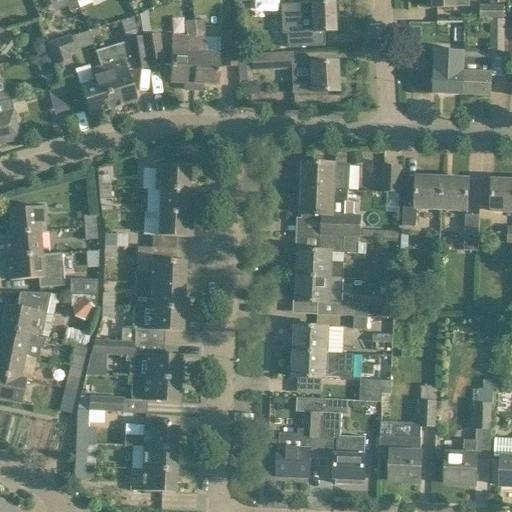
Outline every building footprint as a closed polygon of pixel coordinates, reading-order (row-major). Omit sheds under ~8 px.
[(74,0),(63,0),(69,12),(78,8),(74,0)] [(74,0),(78,8),(91,3),(90,0),(74,0)] [(427,0),(428,6),(433,6),(433,9),(457,8),(457,7),(471,7),(470,0),(427,0)] [(480,20),(491,20),(505,20),(505,6),(507,6),(507,0),(489,0),(489,6),(480,6),(480,20)] [(296,4),(280,5),(281,34),(286,34),(286,48),(324,46),(323,32),(334,31),(333,2),(313,3),(296,4)] [(146,11),(139,14),(148,69),(163,66),(158,34),(150,35),(146,11)] [(133,18),(122,21),(127,38),(138,35),(133,18)] [(439,38),(467,39),(468,20),(440,19),(439,38)] [(196,37),(193,91),(202,92),(203,85),(217,86),(218,66),(218,54),(205,53),(205,37),(203,20),(194,21),(196,37)] [(491,20),(490,56),(505,56),(505,27),(505,20),(491,20)] [(183,91),(193,91),(196,37),(194,21),(184,22),(185,36),(171,35),(170,63),(169,83),(183,84),(183,91)] [(234,32),(221,33),(222,67),(236,67),(234,32)] [(70,36),(46,44),(47,47),(51,60),(53,65),(54,66),(70,60),(68,55),(75,52),(70,36)] [(143,36),(127,39),(131,72),(148,69),(143,36)] [(40,39),(35,41),(32,46),(34,51),(39,54),(45,52),(47,47),(46,44),(46,41),(40,39)] [(434,94),(462,95),(463,73),(464,59),(465,53),(436,51),(436,57),(435,71),(434,94)] [(53,65),(51,60),(47,53),(33,63),(40,73),(53,65)] [(291,53),(237,56),(239,82),(252,81),(251,71),(291,69),(291,64),(291,53)] [(123,59),(99,66),(112,109),(136,101),(130,82),(123,59)] [(463,73),(462,95),(491,97),(491,76),(492,60),(464,59),(463,73)] [(310,64),(291,64),(291,69),(292,81),(293,93),(311,92),(311,93),(337,92),(336,63),(316,63),(310,64)] [(112,109),(99,66),(89,69),(88,66),(74,70),(79,84),(83,98),(88,116),(112,109)] [(416,71),(415,93),(429,94),(430,71),(416,71)] [(252,81),(239,85),(242,95),(255,92),(252,81)] [(62,87),(47,91),(50,100),(64,96),(62,87)] [(7,101),(0,103),(0,145),(21,140),(10,100),(7,101)] [(166,147),(165,166),(173,167),(174,148),(166,147)] [(363,162),(360,151),(350,154),(353,165),(363,162)] [(303,178),(303,189),(334,190),(349,190),(349,165),(304,163),(304,166),(300,165),(299,178),(303,178)] [(142,169),(141,189),(153,190),(192,192),(192,191),(187,191),(188,168),(173,167),(165,166),(155,166),(154,170),(142,169)] [(389,166),(384,166),(382,193),(400,194),(401,187),(401,166),(389,166)] [(97,176),(98,188),(109,188),(108,176),(97,176)] [(417,178),(416,190),(405,189),(402,226),(416,227),(417,209),(441,210),(443,179),(417,178)] [(469,180),(443,179),(441,210),(467,211),(468,200),(469,180)] [(491,211),(511,212),(511,181),(493,181),(491,211)] [(109,188),(98,188),(99,200),(110,199),(110,196),(109,188)] [(298,201),(298,209),(299,211),(302,212),(302,215),(321,216),(320,236),(359,237),(374,238),(384,238),(384,242),(398,242),(398,232),(375,231),(361,230),(361,217),(346,216),(344,216),(344,202),(348,202),(349,190),(334,190),(303,189),(302,199),(300,199),(298,201)] [(158,191),(157,213),(191,215),(192,192),(153,190),(158,191)] [(5,234),(5,235),(39,232),(44,231),(42,208),(8,211),(10,234),(5,234)] [(191,215),(157,213),(156,237),(169,237),(189,238),(191,215)] [(464,251),(478,252),(480,215),(466,215),(464,251)] [(83,216),(83,228),(96,227),(95,216),(83,216)] [(96,227),(83,228),(84,232),(84,241),(96,240),(96,227)] [(5,235),(7,258),(41,255),(39,235),(39,232),(5,235)] [(105,234),(104,246),(115,246),(116,235),(105,234)] [(300,251),(298,276),(330,278),(343,278),(344,263),(330,263),(331,253),(358,254),(359,237),(320,236),(320,251),(300,251)] [(115,246),(104,246),(104,258),(115,259),(115,246)] [(97,251),(85,252),(86,266),(97,265),(97,251)] [(41,255),(7,258),(9,281),(38,279),(38,288),(63,286),(60,253),(49,254),(41,255)] [(136,272),(135,284),(151,285),(183,286),(184,262),(174,262),(163,261),(151,261),(151,272),(136,272)] [(368,304),(342,303),(343,278),(330,278),(298,276),(297,302),(317,303),(317,315),(337,316),(355,317),(367,318),(368,318),(368,304)] [(69,296),(78,296),(96,296),(97,281),(70,280),(69,296)] [(135,284),(134,296),(150,296),(150,308),(187,309),(187,304),(183,304),(183,286),(151,285),(135,284)] [(0,328),(33,335),(44,338),(47,339),(52,315),(55,296),(49,295),(19,293),(16,307),(5,305),(0,327),(0,328)] [(102,293),(101,305),(112,306),(113,294),(102,293)] [(96,296),(78,296),(78,304),(86,314),(96,314),(96,296)] [(378,308),(377,318),(394,318),(394,302),(384,302),(378,308)] [(112,306),(101,305),(101,317),(112,318),(112,306)] [(121,329),(120,342),(147,343),(148,332),(181,333),(182,314),(187,315),(187,309),(150,308),(134,307),(133,329),(121,329)] [(355,317),(354,329),(367,330),(367,318),(355,317)] [(480,336),(495,336),(495,322),(480,322),(480,336)] [(296,326),(295,352),(326,353),(327,328),(296,326)] [(0,328),(0,352),(35,359),(37,360),(39,348),(42,348),(44,338),(33,335),(0,328)] [(62,341),(74,344),(86,347),(89,334),(65,329),(62,341)] [(373,334),(372,351),(392,352),(393,335),(373,334)] [(129,363),(128,377),(144,378),(144,379),(179,380),(180,357),(147,356),(147,343),(120,342),(94,341),(85,376),(101,377),(102,355),(124,356),(124,363),(129,363)] [(74,344),(68,367),(81,370),(86,347),(74,344)] [(0,352),(0,375),(25,381),(25,380),(31,381),(35,359),(0,352)] [(326,353),(295,352),(294,378),(325,379),(325,378),(354,379),(355,355),(343,354),(326,353)] [(68,367),(63,390),(64,390),(75,392),(81,370),(68,367)] [(25,381),(0,375),(0,400),(20,405),(24,385),(25,381)] [(144,378),(128,377),(127,377),(126,385),(131,386),(130,401),(143,402),(178,404),(179,380),(144,379),(144,378)] [(361,380),(360,401),(382,402),(382,395),(390,395),(391,382),(361,380)] [(474,430),(477,430),(491,430),(493,390),(492,390),(493,382),(484,381),(483,389),(478,389),(478,403),(476,403),(474,430)] [(421,387),(421,401),(419,427),(435,428),(437,402),(437,387),(421,387)] [(64,390),(63,390),(58,412),(70,415),(75,392),(64,390)] [(80,396),(77,411),(94,411),(122,413),(123,399),(80,396)] [(312,438),(325,439),(326,413),(326,400),(313,400),(312,412),(311,429),(299,429),(299,435),(280,434),(280,448),(278,448),(277,477),(310,478),(311,459),(312,438)] [(77,411),(76,445),(96,445),(96,428),(88,428),(88,418),(94,419),(94,411),(77,411)] [(326,413),(325,439),(336,440),(334,480),(336,480),(336,479),(336,484),(349,485),(349,480),(363,480),(363,481),(364,481),(366,437),(341,436),(342,414),(326,413)] [(143,447),(143,449),(177,450),(177,428),(158,427),(144,427),(124,426),(124,436),(123,446),(143,447)] [(380,452),(391,452),(391,462),(390,482),(421,483),(421,463),(422,454),(420,454),(420,439),(408,439),(380,437),(380,452)] [(511,439),(496,438),(494,461),(502,461),(502,467),(501,487),(511,487),(511,439)] [(476,456),(477,442),(465,441),(464,456),(447,455),(446,464),(445,484),(476,486),(477,466),(477,456),(476,456)] [(75,454),(75,467),(86,468),(93,468),(95,468),(96,445),(76,445),(75,454)] [(143,449),(142,470),(176,471),(177,450),(143,449)] [(75,467),(74,480),(85,480),(85,479),(86,468),(75,467)] [(176,471),(142,470),(141,492),(175,493),(176,471)]
